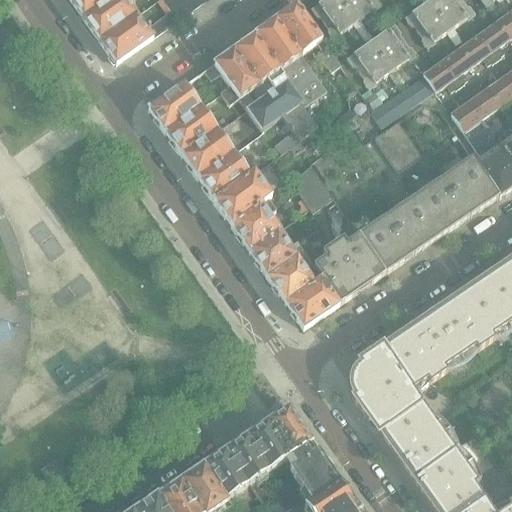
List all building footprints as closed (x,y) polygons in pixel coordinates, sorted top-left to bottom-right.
[(67,0),(82,22),(115,0),(67,0)] [(99,46),(137,19),(122,0),(115,0),(82,22),(99,46)] [(160,0),(171,15),(146,33),(137,19),(99,46),(115,69),(205,5),(202,0),(160,0)] [(345,11),(337,0),(330,0),(319,8),(318,7),(310,12),(316,20),(319,21),(323,27),(345,11)] [(360,0),(337,0),(345,11),(360,0)] [(359,23),(372,14),(373,15),(381,9),(375,1),(372,1),(371,0),(360,0),(345,11),(364,36),(367,34),(359,23)] [(439,20),(425,0),(419,0),(426,8),(413,17),(412,16),(404,21),(410,29),(413,30),(417,35),(439,20)] [(462,4),(459,0),(436,0),(432,3),(429,0),(425,0),(439,20),(462,4)] [(511,0),(479,0),(480,2),(485,10),(493,5),(492,4),(497,0),(508,0),(511,5),(511,0)] [(452,32),(466,22),(467,23),(475,18),(469,10),(466,9),(462,4),(439,20),(458,46),(461,44),(452,32)] [(322,43),(296,8),(274,24),(301,59),(317,48),(321,53),(317,57),(331,76),(341,70),(322,43)] [(364,36),(345,11),(323,27),(327,33),(327,35),(332,43),(340,38),(340,36),(352,28),(360,39),(364,36)] [(511,13),(497,24),(510,44),(511,42),(511,13)] [(458,46),(439,20),(417,35),(421,41),(421,44),(426,52),(434,46),(433,45),(446,36),(455,48),(458,46)] [(281,122),(300,109),(303,113),(320,100),(326,96),(301,59),(274,24),(202,75),(229,111),(237,104),(262,137),(281,122)] [(499,51),(510,44),(497,24),(478,37),(496,65),(500,62),(499,61),(504,58),(499,51)] [(404,45),(400,39),(400,36),(394,28),(386,34),(387,35),(374,44),(367,34),(364,36),(371,47),(381,61),(404,45)] [(381,61),(371,47),(364,36),(360,39),(367,49),(355,58),(354,56),(346,62),(352,70),(355,71),(359,77),(381,61)] [(496,65),(478,37),(459,51),(473,71),(483,64),(487,70),(491,67),(492,68),(496,65)] [(394,73),(408,63),(409,65),(417,59),(411,51),(408,51),(404,45),(381,61),(400,87),(404,85),(394,73)] [(462,78),(473,71),(459,51),(441,63),(460,91),(464,88),(463,87),(467,84),(462,78)] [(400,87),(381,61),(359,77),(363,83),(363,85),(368,93),(376,87),(375,86),(388,77),(397,90),(400,87)] [(380,133),(434,95),(436,97),(446,90),(450,96),(454,93),(455,94),(460,91),(441,63),(432,70),(428,63),(420,69),(426,76),(422,79),(423,80),(370,117),(380,133)] [(511,70),(510,68),(506,70),(505,69),(501,72),(511,87),(511,70)] [(511,87),(501,72),(496,76),(497,76),(493,79),(497,85),(488,92),(501,111),(511,102),(511,87)] [(164,138),(200,112),(183,89),(147,114),(164,138)] [(501,111),(488,92),(478,100),(473,93),(469,96),(468,95),(464,98),(482,124),(501,111)] [(482,124),(464,98),(459,101),(460,103),(456,106),(460,111),(450,119),(462,138),(481,125),(482,124)] [(309,121),(303,113),(300,109),(281,122),(292,136),(274,150),(281,159),(300,146),(299,145),(317,133),(309,121)] [(181,162),(217,135),(200,112),(164,138),(181,162)] [(349,112),(333,126),(345,139),(361,125),(349,112)] [(511,191),(511,167),(500,150),(499,151),(481,125),(462,138),(472,152),(474,151),(481,162),(504,197),(511,191)] [(390,141),(402,133),(398,126),(386,134),(390,141)] [(395,148),(407,140),(402,133),(390,141),(395,148)] [(390,141),(386,134),(383,136),(374,142),(378,149),(390,141)] [(197,184),(233,158),(217,135),(181,162),(197,184)] [(400,155),(412,147),(407,140),(395,148),(400,155)] [(383,156),(395,148),(390,141),(378,149),(383,156)] [(511,141),(500,150),(511,167),(511,141)] [(405,162),(417,154),(412,147),(400,155),(405,162)] [(388,163),(400,155),(395,148),(383,156),(388,163)] [(409,169),(421,161),(417,154),(405,162),(409,169)] [(405,162),(400,155),(388,163),(392,170),(405,162)] [(213,206),(249,180),(233,158),(197,184),(213,206)] [(397,177),(409,169),(405,162),(392,170),(397,177)] [(439,241),(494,204),(504,197),(481,162),(475,167),(472,163),(414,201),(439,241)] [(332,203),(310,170),(291,187),(301,202),(309,213),(312,217),(332,203)] [(261,210),(272,202),(253,177),(249,180),(213,206),(231,232),(261,210)] [(439,241),(414,201),(357,239),(384,278),(439,241)] [(309,213),(301,202),(297,205),(301,210),(297,213),(301,219),(309,213)] [(279,237),(261,210),(231,232),(249,258),(279,237)] [(297,263),(290,252),(279,237),(249,258),(267,283),(297,263)] [(384,278),(357,239),(346,247),(343,243),(322,257),(325,262),(313,270),(321,282),(338,309),(384,278)] [(511,262),(510,264),(510,265),(502,270),(494,275),(489,277),(479,282),(477,284),(511,335),(511,333),(511,262)] [(313,287),(297,263),(267,283),(285,309),(313,287)] [(338,309),(321,282),(313,287),(285,309),(303,333),(338,309)] [(511,335),(477,284),(470,289),(462,297),(463,297),(447,307),(447,308),(446,307),(442,309),(432,315),(429,316),(464,367),(470,362),(477,355),(495,342),(501,340),(510,335),(511,335)] [(464,367),(429,316),(423,321),(415,329),(384,350),(383,351),(417,399),(423,394),(429,387),(433,384),(447,375),(454,372),(463,368),(464,367)] [(422,406),(417,399),(383,351),(384,350),(382,347),(357,364),(359,367),(354,371),(351,376),(349,382),(349,388),(350,394),(353,399),(350,401),(377,438),(380,436),(422,406)] [(458,450),(454,440),(449,432),(442,425),(435,418),(432,420),(422,406),(380,436),(413,482),(458,450)] [(267,425),(290,460),(312,445),(289,410),(267,425)] [(290,460),(267,425),(248,438),(271,473),(290,460)] [(271,473),(248,438),(225,453),(248,488),(271,473)] [(296,468),(289,473),(292,478),(307,500),(310,504),(337,484),(334,481),(335,479),(318,453),(312,445),(290,460),(295,467),(296,468)] [(468,511),(483,502),(474,488),(478,485),(477,485),(480,483),(476,472),(471,464),(465,457),(458,450),(413,482),(433,511),(468,511)] [(248,488),(225,453),(202,468),(227,502),(248,488)] [(70,474),(60,459),(40,473),(50,487),(70,474)] [(227,502),(202,468),(180,483),(199,511),(221,511),(230,506),(227,502)] [(199,511),(180,483),(158,498),(167,511),(199,511)] [(342,511),(354,504),(338,483),(337,484),(310,504),(303,509),(305,511),(342,511)] [(167,511),(158,498),(137,511),(167,511)] [(288,511),(291,511),(284,501),(279,504),(284,511),(288,511)] [(489,511),(483,502),(468,511),(489,511)] [(511,511),(511,503),(507,507),(498,510),(494,511),(511,511)]
